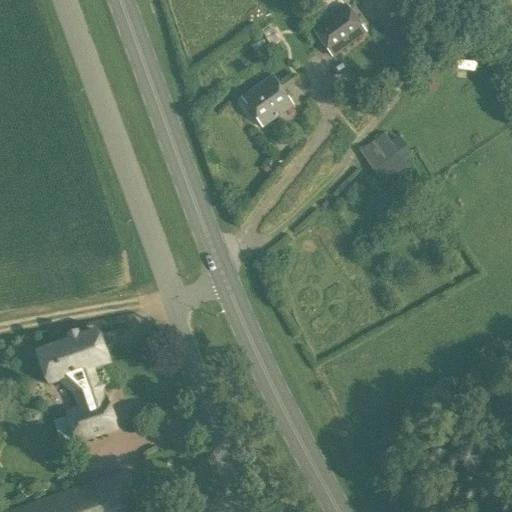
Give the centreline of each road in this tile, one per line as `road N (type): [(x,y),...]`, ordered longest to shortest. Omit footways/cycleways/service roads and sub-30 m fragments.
road 1 (unclassified): [(172,301),(62,0)]
road 2 (primary): [(223,279),(119,0)]
road 3 (primary): [(339,511),(223,279)]
road 4 (unclassified): [(235,511),(172,301)]
road 5 (unknown): [(172,301),(0,329)]
